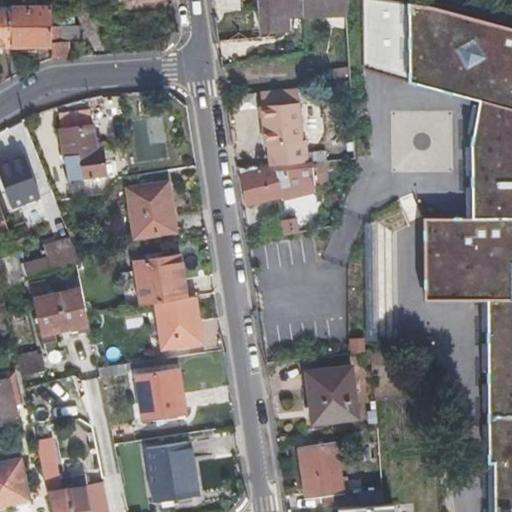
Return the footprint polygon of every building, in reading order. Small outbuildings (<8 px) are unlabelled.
[(248,0),(250,27),(288,24),(288,12),(336,12),(335,0),(248,0)] [(511,511),(511,26),(434,6),(393,0),(361,0),(362,69),(477,100),(467,146),(469,218),(422,219),(422,223),(461,300),(486,300),(491,511),(511,511)] [(0,43),(10,43),(10,6),(0,5),(0,43)] [(51,5),(10,6),(10,43),(51,42),(51,25),(51,5)] [(78,25),(51,25),(51,42),(52,58),(67,57),(67,41),(78,40),(78,25)] [(300,99),(262,104),(265,144),(268,144),(269,164),(308,160),(306,138),(303,138),(300,99)] [(97,154),(90,112),(58,117),(61,160),(63,160),(66,185),(104,180),(101,153),(97,154)] [(0,179),(11,208),(25,203),(40,197),(23,157),(0,166),(0,179)] [(269,164),(237,167),(248,202),(292,190),(294,194),(316,188),(313,159),(308,160),(269,164)] [(135,234),(155,231),(175,228),(168,184),(127,191),(135,234)] [(423,301),(461,300),(422,223),(423,301)] [(45,257),(19,265),(23,277),(79,262),(77,251),(71,236),(41,245),(45,257)] [(152,303),(185,298),(178,255),(132,262),(139,305),(152,303)] [(23,277),(19,265),(4,271),(10,285),(23,277)] [(70,287),(57,290),(45,293),(42,285),(32,288),(43,341),(88,332),(76,274),(68,276),(70,287)] [(194,296),(185,298),(152,303),(160,349),(201,343),(194,296)] [(310,420),(332,418),(354,417),(350,366),(306,370),(310,420)] [(135,376),(139,398),(143,419),(183,412),(177,369),(135,376)] [(0,422),(16,420),(13,409),(19,408),(13,375),(0,377),(0,422)] [(339,492),(336,463),(332,435),(300,438),(307,495),(339,492)] [(144,450),(149,476),(153,502),(196,495),(188,442),(144,450)] [(0,506),(6,506),(28,500),(19,461),(0,465),(0,506)] [(90,511),(85,484),(65,488),(70,511),(90,511)] [(356,489),(358,507),(382,505),(380,486),(356,489)] [(70,511),(65,488),(46,492),(50,511),(70,511)]
